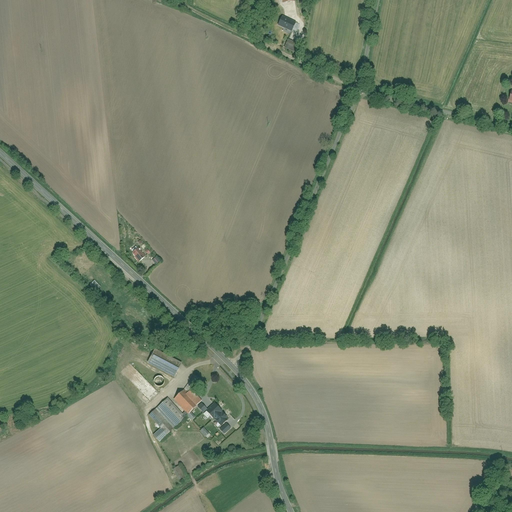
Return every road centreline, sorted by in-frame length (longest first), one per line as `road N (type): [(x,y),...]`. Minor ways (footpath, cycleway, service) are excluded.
road 1 (secondary): [(232,367),(0,153)]
road 2 (unclassified): [(357,89),(250,342),(232,367)]
road 3 (secondary): [(296,511),(266,419),(232,367)]
road 4 (unclassified): [(357,89),(511,128)]
